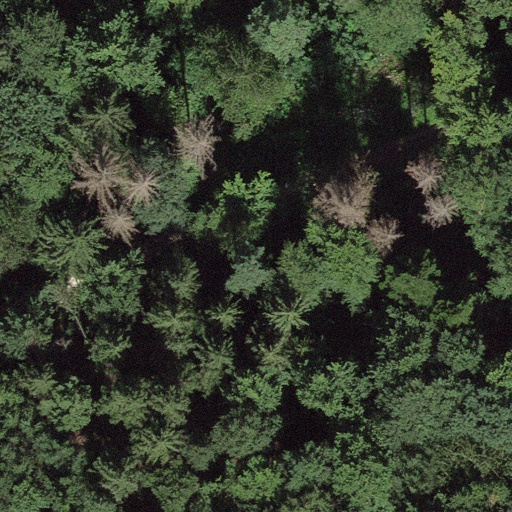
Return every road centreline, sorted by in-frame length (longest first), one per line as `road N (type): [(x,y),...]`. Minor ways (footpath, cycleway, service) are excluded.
road 1 (track): [(511,101),(0,306)]
road 2 (track): [(0,206),(219,0)]
